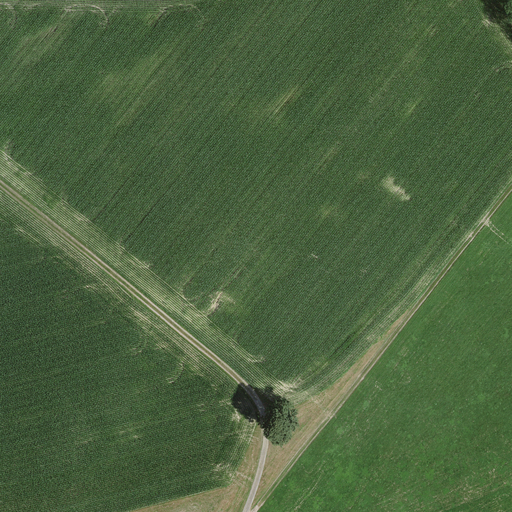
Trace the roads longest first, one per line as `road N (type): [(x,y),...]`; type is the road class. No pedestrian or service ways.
road 1 (track): [(0,183),(258,399),(268,428),(249,511)]
road 2 (track): [(511,186),(255,511)]
